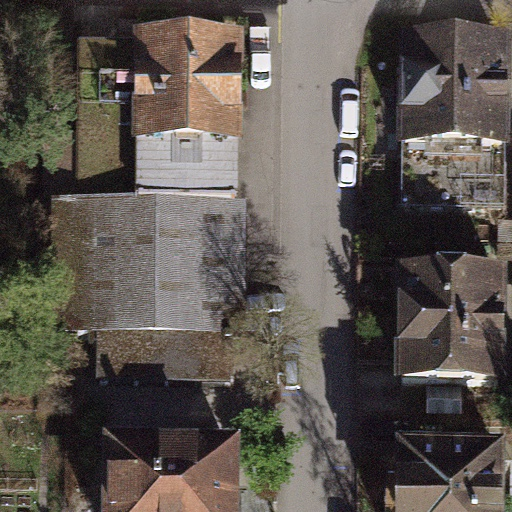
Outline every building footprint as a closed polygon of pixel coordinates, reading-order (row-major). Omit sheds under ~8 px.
[(511,37),(398,38),(399,77),(389,77),(389,138),(399,138),(399,218),(511,216),(511,37)] [(82,52),(79,210),(252,213),(255,55),(82,52)] [(90,326),(89,394),(238,396),(239,339),(250,340),(252,213),(79,210),(66,210),(64,326),(90,326)] [(511,228),(481,228),(481,246),(511,246),(511,228)] [(506,282),(384,281),(383,402),(505,403),(506,282)] [(251,511),(252,457),(105,456),(104,511),(251,511)] [(502,511),(503,463),(368,462),(367,511),(502,511)]
